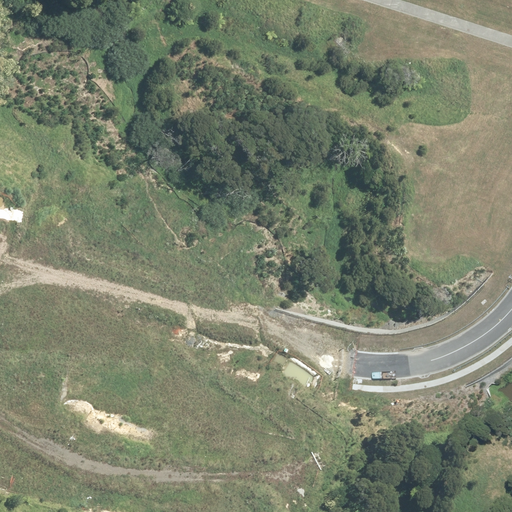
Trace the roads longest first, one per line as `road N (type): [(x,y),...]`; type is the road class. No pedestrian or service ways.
road 1 (residential): [(0,268),(341,365),(437,359),(511,307)]
road 2 (residential): [(511,42),(381,0)]
